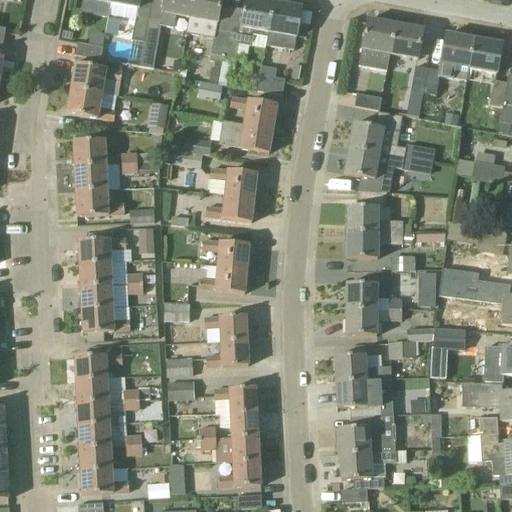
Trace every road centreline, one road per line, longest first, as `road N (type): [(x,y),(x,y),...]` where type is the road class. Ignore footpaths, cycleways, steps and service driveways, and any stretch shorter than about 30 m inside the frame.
road 1 (residential): [(37,511),(26,404),(43,341),(30,119),(34,35),(45,0)]
road 2 (residential): [(302,511),(293,294),(336,0)]
